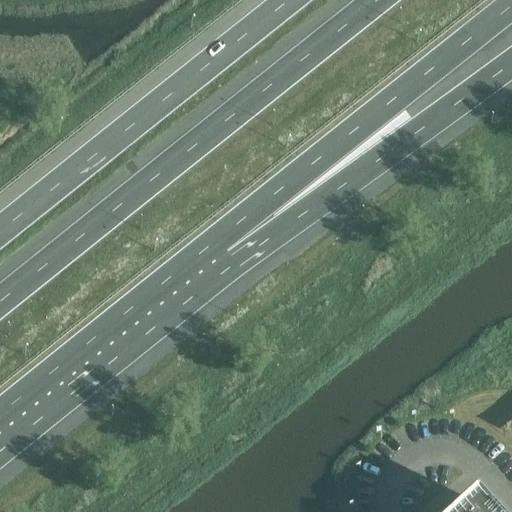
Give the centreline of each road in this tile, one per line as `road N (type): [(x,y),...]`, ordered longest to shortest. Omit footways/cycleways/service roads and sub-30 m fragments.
road 1 (motorway): [(380,0),(0,303)]
road 2 (motorway): [(173,277),(511,4)]
road 3 (motorway): [(173,277),(314,202),(511,62)]
road 4 (motorway): [(290,0),(0,232)]
road 5 (motorway): [(0,418),(173,277)]
road 6 (unclassified): [(480,481),(437,450),(409,456),(392,470),(387,511)]
